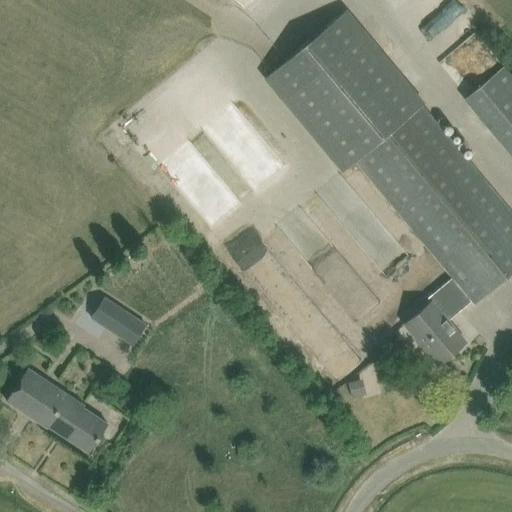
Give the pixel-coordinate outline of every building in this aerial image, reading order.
[(424,101),(383,52),(347,9),(263,79),(341,171),(354,160),(452,277),(427,298),(431,302),(419,312),(404,324),(437,365),(465,341),(448,320),(472,300),(474,303),(511,271),(511,214),(420,105),(424,101)] [(511,158),(511,74),(504,65),(463,99),(511,158)] [(194,113),(206,92),(195,86),(183,106),(194,113)] [(373,250),(382,263),(403,249),(395,236),(373,250)] [(307,258),(326,280),(348,261),(329,239),(307,258)] [(103,296),(89,318),(131,346),(146,324),(103,296)] [(329,357),(338,372),(356,361),(347,346),(329,357)] [(47,428),(48,427),(88,453),(108,422),(84,407),(85,405),(26,367),(4,401),(47,428)] [(359,381),(348,383),(352,398),(362,395),(359,381)]
